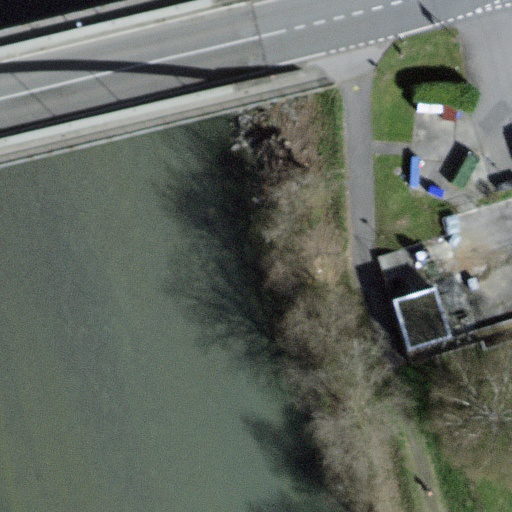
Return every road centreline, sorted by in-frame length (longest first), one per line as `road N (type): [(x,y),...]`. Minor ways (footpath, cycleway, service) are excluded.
road 1 (track): [(354,0),(360,236),(438,511)]
road 2 (tertiary): [(401,0),(0,99)]
